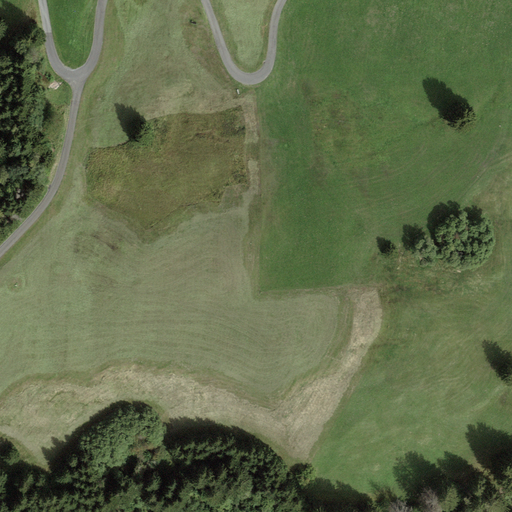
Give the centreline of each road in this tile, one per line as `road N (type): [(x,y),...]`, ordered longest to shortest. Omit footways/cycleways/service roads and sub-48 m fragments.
road 1 (unclassified): [(0,256),(63,175),(106,0)]
road 2 (unclassified): [(206,0),(232,69),(257,80),(273,61),(285,0)]
